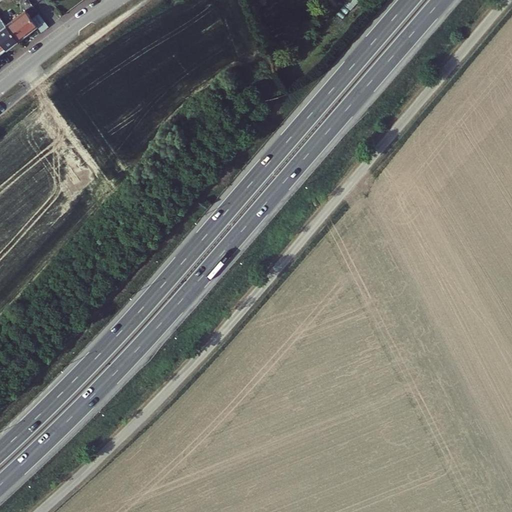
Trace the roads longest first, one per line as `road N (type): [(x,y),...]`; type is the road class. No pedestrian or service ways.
road 1 (trunk): [(0,485),(178,304),(442,0)]
road 2 (trunk): [(410,0),(164,284),(0,452)]
road 3 (unclassified): [(0,88),(118,0)]
